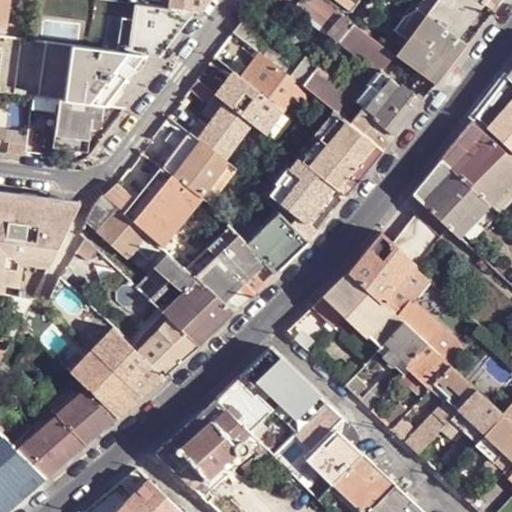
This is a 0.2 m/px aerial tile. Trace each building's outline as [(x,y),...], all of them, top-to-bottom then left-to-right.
[(171,0),(171,7),(190,10),(199,11),(207,0),(171,0)] [(301,0),(293,11),(338,44),(354,22),(324,0),(301,0)] [(352,0),(351,0),(345,7),(351,12),(357,4),(352,0)] [(426,0),(419,10),(427,16),(437,0),(426,0)] [(486,5),(494,12),(499,6),(491,0),(437,0),(427,16),(458,39),(486,5)] [(162,6),(135,2),(128,52),(147,55),(152,55),(189,17),(190,10),(171,7),(162,6)] [(397,55),(437,85),(467,46),(458,39),(427,16),(417,28),(406,41),(397,55)] [(245,17),(233,33),(253,48),(261,55),(270,61),(302,87),(315,67),(305,59),(303,62),(245,17)] [(393,31),(406,41),(417,28),(403,19),(393,31)] [(315,67),(302,87),(310,93),(338,116),(342,118),(344,120),(357,102),(358,100),(382,72),(383,71),(395,53),(354,22),(338,44),(363,62),(344,87),(315,67)] [(41,40),(0,34),(0,91),(32,95),(58,99),(64,99),(71,45),(41,40)] [(108,105),(147,55),(71,45),(64,99),(103,105),(108,105)] [(270,61),(261,55),(242,77),(244,79),(288,114),(290,109),(287,106),(294,96),(302,103),(310,93),(302,87),(270,61)] [(358,100),(357,102),(362,105),(387,75),(383,71),(382,72),(358,100)] [(240,114),(265,134),(280,114),(284,117),(288,114),(244,79),(242,77),(235,73),(217,95),(225,102),(227,103),(240,114)] [(373,142),(383,150),(390,142),(399,133),(410,117),(423,102),(402,84),(401,86),(387,75),(362,105),(363,107),(375,116),(361,134),(373,142)] [(511,81),(506,77),(475,116),(511,150),(511,81)] [(197,79),(190,88),(206,101),(213,93),(197,79)] [(64,99),(58,99),(54,132),(88,136),(89,128),(100,128),(103,105),(64,99)] [(227,103),(225,102),(216,114),(231,126),(240,114),(227,103)] [(363,107),(350,125),(361,134),(375,116),(363,107)] [(338,116),(299,161),(304,164),(335,189),(345,197),(356,184),(368,168),(383,150),(373,142),(361,134),(350,125),(344,120),(342,118),(338,116)] [(511,182),(511,158),(472,122),(442,158),(491,204),(511,182)] [(190,133),(179,124),(165,141),(177,149),(190,133)] [(169,161),(164,169),(203,197),(208,203),(214,197),(237,170),(190,133),(177,149),(169,161)] [(460,238),(491,204),(442,158),(412,193),(448,227),(460,238)] [(276,201),(287,210),(306,224),(308,226),(335,189),(304,164),(299,161),(297,160),(271,197),(276,201)] [(161,166),(142,190),(151,198),(182,223),(186,227),(190,222),(186,219),(203,197),(164,169),(161,166)] [(110,190),(104,196),(123,213),(134,200),(116,183),(110,190)] [(134,200),(123,213),(132,221),(151,198),(142,190),(134,200)] [(30,195),(0,191),(0,295),(15,298),(23,297),(24,292),(18,291),(23,254),(37,254),(35,261),(49,264),(52,257),(69,224),(79,202),(47,198),(30,195)] [(99,199),(94,205),(86,219),(128,255),(130,254),(150,274),(156,267),(169,253),(162,247),(132,221),(123,213),(104,196),(103,194),(99,199)] [(151,198),(132,221),(162,247),(176,231),(179,227),(183,231),(186,227),(182,223),(151,198)] [(272,207),(280,214),(283,217),(287,210),(276,201),(272,207)] [(223,219),(231,228),(235,231),(243,222),(232,209),(223,219)] [(280,214),(246,243),(275,274),(282,268),(292,258),(307,243),(298,234),(283,217),(280,214)] [(416,215),(392,244),(417,267),(440,238),(440,237),(416,215)] [(190,222),(186,227),(193,234),(196,229),(190,222)] [(179,227),(176,231),(187,240),(193,234),(186,227),(183,231),(179,227)] [(208,249),(215,256),(238,235),(235,231),(231,228),(208,249)] [(392,244),(381,233),(369,248),(350,271),(399,317),(431,279),(417,267),(392,244)] [(215,256),(246,285),(262,270),(271,278),(275,274),(246,243),(238,235),(215,256)] [(187,269),(195,277),(215,256),(208,249),(187,269)] [(169,253),(156,267),(168,278),(182,290),(165,310),(170,316),(199,347),(235,312),(195,277),(187,269),(178,262),(169,253)] [(195,277),(235,312),(239,308),(230,300),(246,285),(215,256),(195,277)] [(49,264),(35,261),(34,269),(46,272),(49,264)] [(399,317),(350,271),(288,330),(309,351),(346,316),(381,348),(387,342),(405,323),(399,317)] [(168,278),(149,296),(165,310),(182,290),(168,278)] [(230,300),(239,308),(250,298),(246,294),(249,290),(249,288),(246,285),(230,300)] [(252,285),(249,288),(249,290),(254,294),(258,290),(252,285)] [(246,294),(250,298),(254,294),(249,290),(246,294)] [(32,299),(15,298),(7,319),(20,324),(32,299)] [(170,316),(165,310),(158,319),(164,324),(139,351),(166,376),(199,347),(170,316)] [(158,319),(134,346),(139,351),(164,324),(158,319)] [(410,364),(429,345),(405,323),(387,342),(410,364)] [(129,341),(79,383),(87,389),(86,390),(115,419),(141,397),(166,376),(139,351),(134,346),(129,341)] [(410,364),(387,342),(381,348),(379,350),(406,375),(411,370),(411,369),(409,365),(410,364)] [(428,387),(450,365),(429,345),(410,364),(409,365),(411,369),(411,370),(428,387)] [(270,348),(241,375),(246,381),(247,380),(255,387),(261,390),(263,388),(294,418),(288,423),(292,427),(298,432),(326,402),(270,348)] [(441,429),(477,390),(450,365),(428,387),(425,391),(429,394),(437,386),(448,396),(433,412),(435,413),(428,421),(425,420),(405,442),(417,454),(426,444),(441,429)] [(425,391),(428,387),(411,370),(406,375),(404,377),(422,394),(425,391)] [(0,406),(12,382),(0,375),(0,406)] [(246,381),(241,375),(237,379),(255,396),(257,393),(258,394),(261,390),(255,387),(247,380),(246,381)] [(347,375),(341,381),(346,385),(351,379),(347,375)] [(370,392),(381,402),(395,386),(385,377),(370,392)] [(351,379),(346,385),(356,394),(358,397),(366,389),(353,378),(351,379)] [(255,396),(237,379),(215,399),(250,432),(261,420),(273,409),(258,394),(257,393),(255,396)] [(54,405),(59,400),(40,382),(31,391),(38,398),(48,409),(49,410),(52,412),(56,417),(86,445),(115,419),(86,390),(62,412),(54,405)] [(87,389),(79,383),(59,400),(54,405),(62,412),(86,390),(87,389)] [(484,433),(502,414),(477,390),(441,429),(447,435),(457,425),(476,442),(484,433)] [(362,400),(373,411),(381,402),(370,392),(362,400)] [(48,409),(38,398),(32,404),(43,415),(48,409)] [(250,432),(215,399),(209,405),(219,414),(172,456),(164,446),(157,452),(163,459),(199,493),(205,487),(208,488),(211,486),(212,482),(240,454),(244,455),(249,453),(253,455),(257,451),(263,444),(256,438),(250,432)] [(342,417),(326,402),(298,432),(294,436),(312,455),(343,423),(342,417)] [(502,469),(511,459),(511,403),(502,414),(484,433),(503,451),(494,461),(502,469)] [(390,428),(396,421),(406,410),(401,404),(393,412),(388,408),(380,417),(381,419),(390,428)] [(219,414),(209,405),(164,446),(172,456),(219,414)] [(53,421),(18,451),(45,479),(86,445),(56,417),(52,412),(48,416),(53,421)] [(390,428),(400,437),(409,428),(403,423),(401,426),(396,421),(390,428)] [(18,451),(0,433),(0,511),(7,511),(45,479),(18,451)] [(475,443),(494,461),(503,451),(484,433),(476,442),(475,443)] [(262,455),(268,450),(263,444),(257,451),(262,455)] [(417,454),(429,464),(437,455),(426,444),(417,454)] [(379,469),(363,453),(333,484),(361,511),(368,511),(396,484),(379,469)] [(442,477),(448,471),(453,466),(443,456),(436,462),(441,466),(437,472),(442,477)] [(511,511),(511,459),(502,469),(511,477),(511,495),(496,511),(511,511)] [(183,511),(170,500),(149,479),(137,469),(99,500),(103,505),(96,511),(183,511)] [(442,477),(448,482),(453,476),(448,471),(442,477)] [(424,511),(412,501),(396,484),(368,511),(424,511)] [(470,503),(476,509),(488,495),(483,490),(470,503)] [(209,491),(203,497),(209,502),(214,497),(209,491)]
